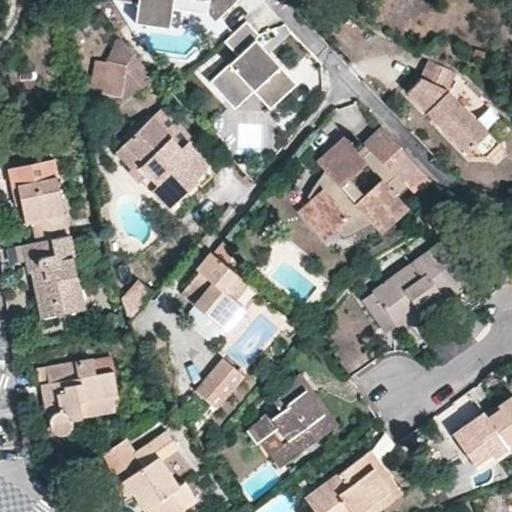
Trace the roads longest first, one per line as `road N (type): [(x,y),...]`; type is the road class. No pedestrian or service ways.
road 1 (residential): [(349,75),(432,169),(473,196),(497,201),(511,227)]
road 2 (residential): [(209,238),(349,75)]
